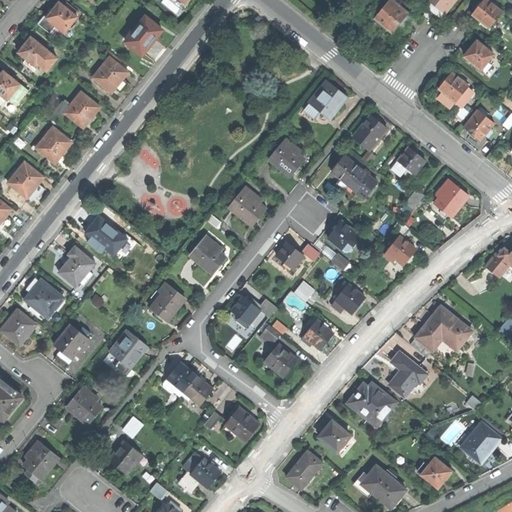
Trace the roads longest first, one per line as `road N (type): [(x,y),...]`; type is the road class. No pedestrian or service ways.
road 1 (residential): [(228,0),(0,282)]
road 2 (residential): [(290,428),(203,356),(196,332),(305,193)]
road 3 (tertiary): [(511,212),(410,296),(290,428)]
road 4 (residential): [(389,100),(264,0)]
road 5 (residential): [(511,198),(389,100)]
road 6 (residential): [(0,349),(46,397),(0,459)]
